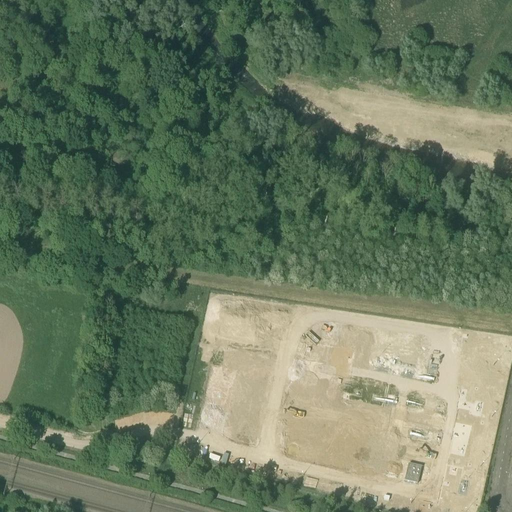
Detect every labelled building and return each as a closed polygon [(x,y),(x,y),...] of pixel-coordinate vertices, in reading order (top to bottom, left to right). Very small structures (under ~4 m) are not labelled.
[(102,163),(131,167),(133,154),(43,142),(40,167),(100,176),(102,163)] [(228,351),(227,360),(244,362),(245,353),(228,351)] [(272,372),(275,361),(261,358),(258,368),(272,372)] [(218,367),(217,375),(237,377),(238,369),(218,367)] [(240,371),(229,427),(236,428),(234,440),(257,445),(270,377),(240,371)] [(296,398),(291,424),(340,433),(345,407),(336,405),(337,400),(307,394),(306,400),(296,398)] [(406,480),(416,482),(420,466),(409,464),(406,480)]
